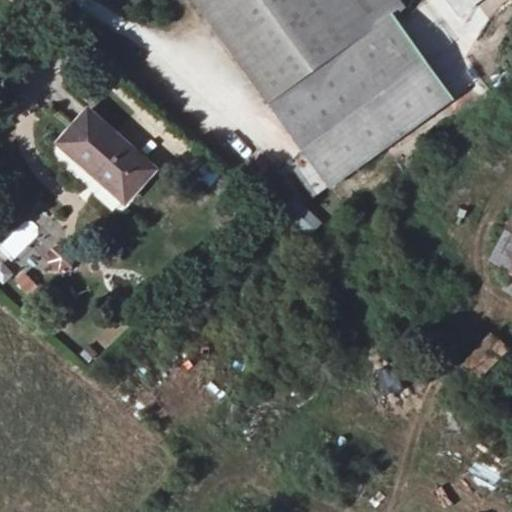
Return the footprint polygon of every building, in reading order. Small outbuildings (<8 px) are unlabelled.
[(192,0),(273,110),(392,23),(402,16),(390,0),(192,0)] [(453,0),(462,12),(478,0),(453,0)] [(392,23),(273,110),(331,190),(450,103),(392,23)] [(64,148),(128,203),(156,170),(92,115),(64,148)] [(167,193),(144,217),(179,251),(202,227),(167,193)] [(29,218),(0,242),(0,251),(9,262),(42,233),(29,218)] [(511,246),(505,243),(491,272),(509,283),(511,277),(511,246)] [(13,282),(26,298),(39,288),(26,272),(13,282)] [(511,277),(509,283),(502,297),(511,302),(511,277)] [(487,335),(455,368),(474,384),(504,350),(487,335)]
